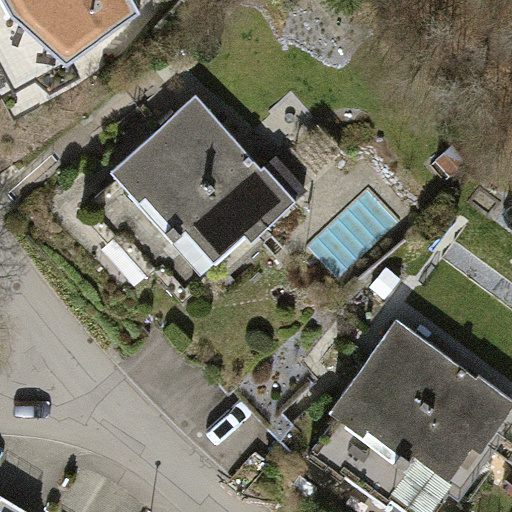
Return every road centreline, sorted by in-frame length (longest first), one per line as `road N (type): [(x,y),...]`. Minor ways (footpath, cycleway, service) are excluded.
road 1 (residential): [(84,383),(211,511)]
road 2 (residential): [(0,266),(84,383)]
